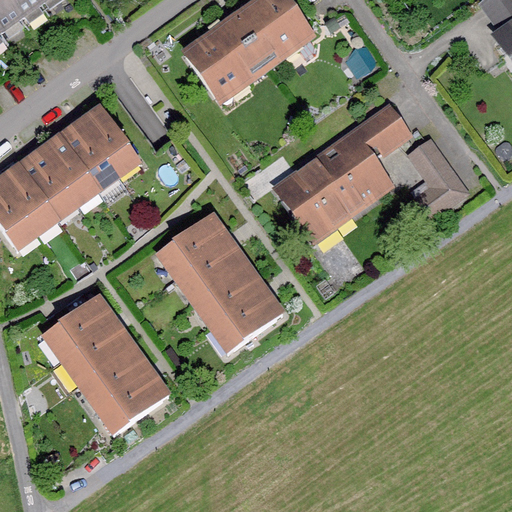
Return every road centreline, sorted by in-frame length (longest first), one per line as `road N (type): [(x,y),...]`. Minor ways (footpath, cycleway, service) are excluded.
road 1 (residential): [(180,0),(0,131)]
road 2 (unclassified): [(36,511),(0,352)]
road 3 (residential): [(356,0),(441,116)]
